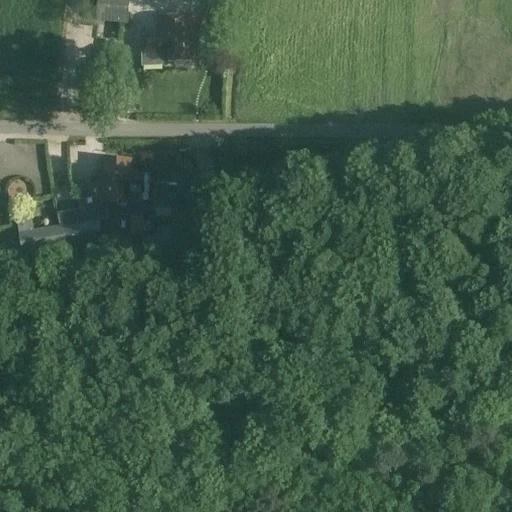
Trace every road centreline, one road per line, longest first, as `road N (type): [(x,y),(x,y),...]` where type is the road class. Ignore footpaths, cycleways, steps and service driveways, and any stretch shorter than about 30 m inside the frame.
road 1 (tertiary): [(0,498),(511,345)]
road 2 (unclassified): [(511,132),(0,127)]
road 3 (track): [(202,130),(233,428)]
